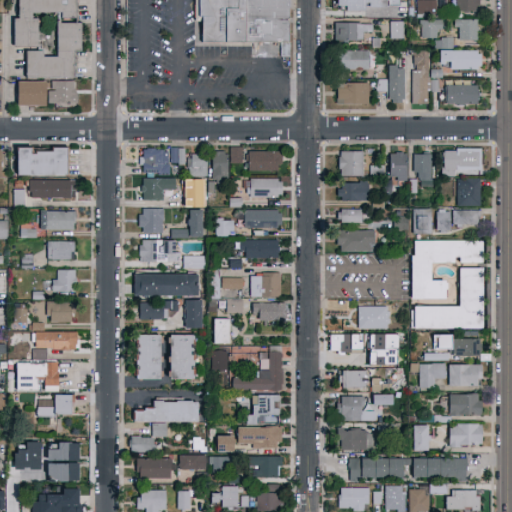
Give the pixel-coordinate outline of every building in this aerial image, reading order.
[(70,0),(10,0),(10,46),(31,46),(31,12),(55,12),(55,16),(71,16),(70,0)] [(294,0),(295,9),(291,42),(250,44),(202,43),(202,21),(194,22),(194,0),(294,0)] [(361,10),(361,6),(394,6),(393,0),(330,0),(331,5),(340,5),(340,10),(361,10)] [(414,0),(415,17),(434,17),(434,0),(414,0)] [(475,0),(452,0),(453,10),(475,10),(475,0)] [(456,39),(475,39),(476,19),(452,18),(452,26),(456,26),(456,39)] [(418,37),(435,38),(436,28),(441,28),(441,20),(419,19),(418,37)] [(402,20),(388,20),(388,38),(402,38),(402,20)] [(20,77),(69,77),(69,51),(76,51),(75,22),(51,22),(51,56),(38,56),(38,50),(20,50),(20,77)] [(331,40),(360,39),(360,31),(370,31),(369,22),(331,23),(331,40)] [(452,37),(438,36),(438,48),(451,48),(452,37)] [(288,56),(287,41),(278,41),(278,56),(288,56)] [(366,68),(366,49),(334,50),(334,69),(366,68)] [(478,68),(478,50),(437,50),(437,63),(446,63),(446,68),(478,68)] [(428,52),(411,52),(410,103),(426,103),(426,88),(428,88),(428,52)] [(388,79),(375,78),(375,90),(385,91),(384,101),(403,101),(404,67),(388,66),(388,79)] [(48,80),(48,90),(43,90),(44,103),(73,103),(72,80),(48,80)] [(40,81),(11,81),(12,105),(41,105),(40,81)] [(366,82),(332,82),(333,104),(367,104),(366,82)] [(474,103),(474,85),(442,84),(442,103),(474,103)] [(227,162),(240,163),(240,146),(228,146),(227,162)] [(182,147),(168,147),(168,163),(183,163),(182,147)] [(65,149),(25,150),(25,148),(10,148),(11,175),(65,174),(65,149)] [(166,148),(137,148),(138,172),(166,172),(166,148)] [(478,148),(439,148),(439,175),(453,176),(454,173),(477,174),(478,148)] [(225,181),(224,150),(209,150),(210,181),(225,181)] [(277,171),(277,151),(245,150),(245,170),(277,171)] [(362,175),(361,150),(336,151),(336,175),(362,175)] [(386,178),(403,179),(404,152),(387,152),(386,178)] [(204,176),(204,154),(187,153),(187,175),(204,176)] [(429,153),(410,154),(411,172),(417,172),(417,187),(429,187),(429,153)] [(382,165),(368,164),(367,174),(381,175),(382,165)] [(160,199),(161,189),(173,189),(174,178),(138,177),(138,199),(160,199)] [(245,178),(245,196),(279,196),(280,178),(245,178)] [(407,192),(415,192),(415,178),(408,178),(407,192)] [(453,178),(453,205),(477,206),(478,178),(453,178)] [(72,196),(72,179),(25,180),(26,197),(72,196)] [(182,193),(198,193),(199,179),(183,179),(182,193)] [(366,182),(336,183),(336,201),(367,200),(366,182)] [(22,188),(12,189),(12,205),(23,205),(22,188)] [(160,233),(160,208),(137,208),(137,232),(160,233)] [(360,208),(336,208),(336,222),(360,222),(360,208)] [(201,237),(200,209),(184,209),(184,228),(168,228),(168,237),(201,237)] [(242,209),(242,227),(280,227),(280,210),(242,209)] [(451,209),(451,224),(477,224),(477,209),(451,209)] [(71,210),(35,210),(36,230),(72,229),(71,210)] [(211,235),(229,235),(229,219),(211,219),(211,235)] [(18,224),(17,237),(34,238),(34,225),(18,224)] [(370,230),(334,230),(334,251),(371,251),(370,230)] [(170,251),(170,240),(137,239),(136,261),(177,262),(177,252),(170,251)] [(275,240),(239,239),(238,257),(275,258),(275,240)] [(409,298),(444,298),(444,279),(430,279),(430,262),(456,262),(456,261),(482,261),(481,239),(409,240),(409,298)] [(71,241),(45,240),(44,259),(71,259),(71,241)] [(30,267),(30,253),(18,253),(17,267),(30,267)] [(195,254),(180,255),(181,267),(196,267),(195,254)] [(240,267),(240,258),(226,258),(226,268),(240,267)] [(458,305),(409,306),(410,328),(482,327),(482,267),(458,267),(458,305)] [(73,269),(54,269),(54,279),(49,279),(48,291),(73,291),(73,269)] [(195,274),(129,273),(129,294),(194,295),(195,274)] [(247,296),(277,297),(278,274),(247,273),(247,296)] [(219,288),(240,289),(240,277),(219,276),(219,288)] [(199,328),(199,299),(182,299),(182,327),(199,328)] [(71,302),(39,300),(38,320),(70,322),(71,302)] [(177,310),(177,300),(136,301),(137,318),(167,318),(167,310),(177,310)] [(241,313),(241,300),(224,300),(224,312),(241,313)] [(283,303),(249,302),(249,312),(254,312),(253,320),(283,321),(283,303)] [(387,306),(355,305),(354,328),(386,328),(387,306)] [(24,307),(10,308),(10,322),(24,321),(24,307)] [(225,343),(225,319),(210,318),(210,343),(225,343)] [(74,331),(31,331),(31,348),(75,348),(74,331)] [(354,333),(326,333),(327,351),(363,351),(363,341),(354,341),(354,333)] [(365,351),(373,351),(373,364),(393,364),(394,333),(366,333),(365,351)] [(155,379),(154,334),(131,335),(132,365),(131,366),(132,379),(155,379)] [(164,379),(190,379),(190,334),(164,335),(164,379)] [(417,334),(417,348),(433,349),(433,335),(417,334)] [(479,338),(448,338),(448,356),(479,355),(479,338)] [(229,389),(279,390),(279,345),(269,345),(269,351),(257,351),(257,377),(239,377),(239,371),(229,371),(229,389)] [(44,348),(29,348),(30,359),(44,359),(44,348)] [(225,350),(210,350),(209,369),(225,370),(225,350)] [(53,362),(13,362),(12,390),(32,390),(32,379),(39,379),(39,391),(53,391),(53,362)] [(442,362),(416,363),(416,388),(433,387),(432,378),(443,377),(442,362)] [(478,364),(446,364),(445,385),(477,386),(478,364)] [(364,386),(363,369),(339,370),(339,387),(364,386)] [(369,392),(386,392),(386,383),(378,382),(378,378),(370,378),(369,392)] [(477,393),(445,394),(445,415),(477,415),(477,393)] [(35,414),(68,415),(68,394),(50,394),(50,399),(36,399),(35,414)] [(275,394),(249,395),(249,414),(244,414),(244,424),(256,424),(256,421),(276,421),(275,394)] [(374,420),(374,410),(363,410),(362,395),(335,396),(335,413),(341,413),(341,421),(374,420)] [(195,401),(149,400),(148,409),(131,409),(130,421),(194,422),(195,401)] [(165,422),(150,422),(149,435),(164,436),(165,422)] [(445,424),(445,446),(478,445),(478,423),(445,424)] [(409,425),(409,451),(425,451),(425,425),(409,425)] [(234,426),(234,444),(249,444),(249,448),(277,448),(277,427),(234,426)] [(373,450),(374,430),(335,429),(334,448),(373,450)] [(228,435),(210,436),(210,452),(229,451),(228,435)] [(151,452),(151,436),(128,436),(128,452),(151,452)] [(203,454),(175,455),(175,469),(203,469),(203,454)] [(209,475),(222,474),(221,456),(205,456),(206,464),(209,464),(209,475)] [(275,477),(275,465),(278,465),(278,456),(247,456),(247,467),(248,467),(249,477),(275,477)] [(170,477),(169,457),(131,458),(132,477),(170,477)] [(401,477),(400,457),(346,458),(347,478),(401,477)] [(408,478),(464,477),(464,457),(407,458),(408,478)] [(253,511),(278,511),(278,484),(265,484),(265,493),(253,492),(253,511)] [(382,485),(382,509),(394,509),(394,511),(403,511),(403,485),(382,485)] [(217,486),(217,507),(235,507),(235,486),(217,486)] [(335,509),(361,509),(361,503),(367,503),(367,487),(335,487),(335,509)] [(61,494),(57,495),(57,503),(74,503),(74,488),(61,488),(61,494)] [(425,511),(426,489),(407,488),(406,511),(412,511),(425,511)] [(162,508),(163,490),(133,489),(133,509),(141,509),(141,511),(154,511),(155,508),(162,508)] [(475,509),(475,490),(450,489),(450,496),(443,496),(443,509),(475,509)] [(187,491),(174,490),(174,509),(187,509),(187,491)] [(371,503),(379,503),(379,490),(371,490),(371,503)] [(216,503),(216,493),(205,494),(205,503),(216,503)] [(36,511),(37,502),(23,501),(22,511),(36,511)]
